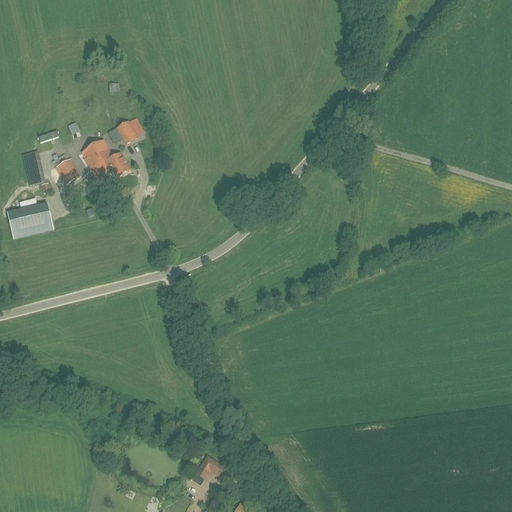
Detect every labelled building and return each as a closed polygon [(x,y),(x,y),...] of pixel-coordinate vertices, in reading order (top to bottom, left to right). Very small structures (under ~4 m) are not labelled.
[(119,93),(119,84),(109,84),(109,93),(119,93)] [(137,139),(129,123),(117,130),(126,145),(137,139)] [(55,132),(38,138),(40,144),(57,137),(55,132)] [(104,141),(82,154),(86,160),(85,161),(89,168),(90,167),(99,182),(113,174),(116,179),(130,171),(121,155),(114,159),(104,141)] [(24,155),(29,186),(44,184),(39,152),(24,155)] [(71,161),(69,162),(65,156),(52,163),(56,169),(66,186),(81,178),(71,161)] [(52,231),(53,231),(47,205),(8,214),(14,240),(52,231)] [(205,457),(195,474),(202,478),(208,468),(219,475),(223,468),(205,457)] [(256,511),(240,503),(235,511),(256,511)]
